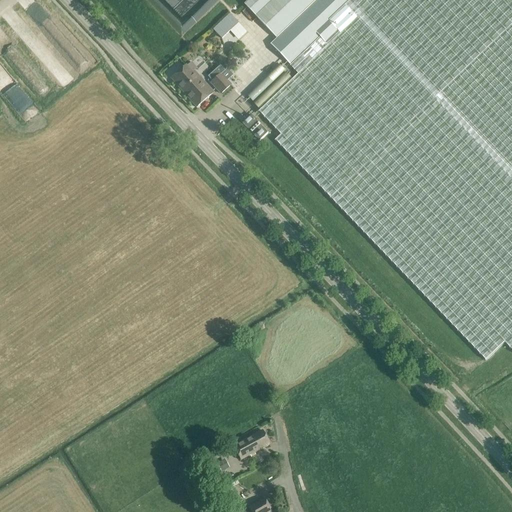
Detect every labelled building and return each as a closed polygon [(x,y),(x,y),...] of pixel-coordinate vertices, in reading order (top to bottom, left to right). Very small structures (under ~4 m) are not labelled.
[(511,0),(249,0),(245,5),(277,38),(271,44),(300,74),(260,112),(282,135),(276,141),(331,198),(486,361),(506,342),(511,349),(511,0)] [(239,23),(221,39),(229,48),(247,32),(239,23)] [(230,84),(222,73),(225,71),(221,65),(208,75),(212,81),(211,82),(220,92),(230,84)] [(213,92),(206,85),(194,72),(192,74),(185,66),(179,72),(171,79),(196,107),(213,92)] [(252,115),(247,120),(241,114),(237,118),(243,124),(259,141),(269,133),(252,115)] [(240,460),(261,449),(270,445),(262,430),(253,435),(233,446),(240,460)] [(225,459),(217,464),(221,472),(229,467),(225,459)] [(236,503),(245,499),(238,482),(229,486),(236,503)] [(255,505),(242,511),(269,511),(271,511),(264,500),(255,505)]
